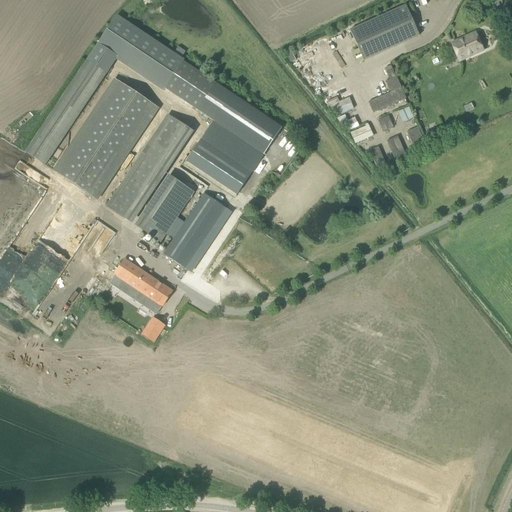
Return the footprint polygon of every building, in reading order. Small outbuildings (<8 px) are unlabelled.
[(350,31),(363,61),(419,36),(406,6),(350,31)] [(97,44),(164,89),(182,61),(116,16),(97,44)] [(475,34),(452,44),(459,62),(483,51),(475,34)] [(174,53),(182,56),(184,50),(176,47),(174,53)] [(296,60),(292,53),(287,56),(291,63),(296,60)] [(282,128),(215,83),(182,61),(164,89),(214,122),(264,155),(282,128)] [(392,67),(384,70),(389,81),(395,79),(396,78),(392,67)] [(373,113),(394,104),(404,100),(395,79),(389,81),(385,83),(389,93),(368,102),(373,113)] [(54,172),(96,200),(158,108),(115,80),(54,172)] [(349,100),(331,107),(335,118),(354,110),(349,100)] [(409,109),(398,114),(403,125),(414,120),(409,109)] [(339,124),(347,121),(344,116),(337,119),(339,124)] [(186,135),(162,118),(103,211),(130,227),(186,135)] [(354,118),(343,123),(346,129),(357,124),(354,118)] [(389,118),(378,123),(383,134),(394,129),(389,118)] [(234,198),(264,155),(214,122),(184,164),(234,198)] [(368,127),(350,135),(355,146),(373,138),(368,127)] [(418,129),(407,134),(415,153),(426,148),(418,129)] [(397,138),(386,143),(394,161),(405,156),(397,138)] [(386,164),(378,147),(369,151),(376,168),(386,164)] [(192,194),(168,178),(135,227),(159,243),(192,194)] [(162,255),(177,264),(187,271),(227,210),(203,194),(162,255)] [(41,256),(36,264),(58,275),(62,268),(41,256)] [(143,301),(145,302),(159,311),(172,292),(123,260),(109,281),(142,303),(143,301)] [(164,327),(157,322),(151,332),(146,329),(141,336),(153,344),(164,327)]
